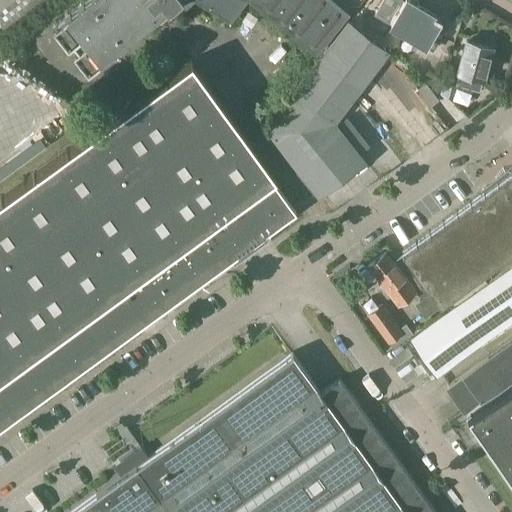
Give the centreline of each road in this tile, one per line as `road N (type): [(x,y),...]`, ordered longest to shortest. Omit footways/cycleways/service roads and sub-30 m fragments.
road 1 (unclassified): [(0,488),(311,265)]
road 2 (unclassified): [(484,511),(311,265)]
road 3 (unclassified): [(311,265),(511,114)]
